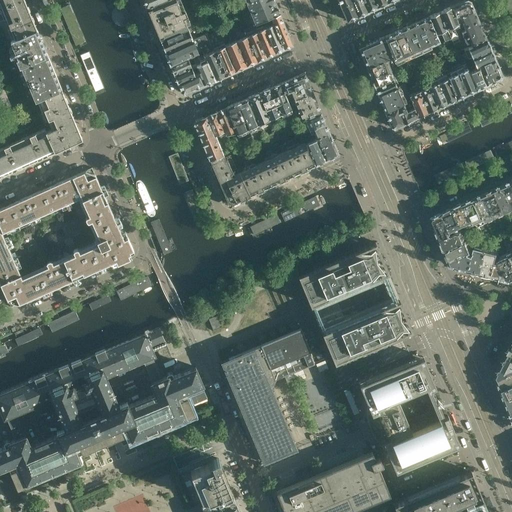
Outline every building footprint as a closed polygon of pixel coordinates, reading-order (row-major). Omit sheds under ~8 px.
[(0,0),(0,44),(10,40),(11,41),(37,30),(24,0),(0,0)] [(188,28),(183,17),(187,15),(185,10),(181,11),(176,0),(163,0),(147,7),(160,40),(187,28),(188,28)] [(275,2),(273,0),(250,0),(246,2),(251,13),(275,2)] [(363,0),(351,0),(352,2),(358,15),(368,11),(363,0)] [(378,6),(375,0),(363,0),(368,11),(378,6)] [(474,10),(470,1),(470,0),(469,0),(464,0),(453,5),(452,6),(451,6),(450,7),(455,18),(474,10)] [(270,17),(279,13),(275,2),(251,13),(249,14),(251,20),(254,19),(256,23),(270,17)] [(358,15),(352,2),(342,7),(347,20),(358,15)] [(71,4),(60,8),(76,48),(87,44),(71,4)] [(458,24),(455,18),(450,7),(439,12),(450,36),(456,33),(453,26),(458,24)] [(478,20),(474,10),(455,18),(458,24),(461,23),(463,26),(478,20)] [(450,36),(439,12),(429,16),(437,34),(441,32),(444,39),(450,36)] [(284,48),(277,32),(286,28),(279,13),(270,17),(273,22),(264,26),(275,52),(284,48)] [(437,34),(429,16),(419,20),(430,45),(440,41),(437,34)] [(220,28),(215,17),(205,21),(210,32),(220,28)] [(430,45),(419,20),(411,24),(421,49),(430,45)] [(482,29),(478,20),(463,26),(464,30),(461,31),(464,37),(482,29)] [(421,49),(411,24),(402,28),(412,53),(421,49)] [(275,52),(264,26),(255,30),(266,56),(275,52)] [(193,40),(187,28),(160,40),(165,51),(193,40)] [(292,45),(286,28),(277,32),(284,48),(292,45)] [(412,53),(402,28),(393,32),(403,57),(412,53)] [(486,39),(482,29),(464,37),(466,43),(469,42),(471,45),(486,39)] [(48,55),(37,30),(11,41),(18,58),(16,59),(19,67),(21,66),(48,55)] [(266,56),(255,30),(246,34),(258,60),(266,56)] [(403,57),(393,32),(384,36),(388,48),(392,56),(394,61),(403,57)] [(202,51),(201,48),(224,38),(222,33),(210,39),(207,33),(193,40),(165,51),(171,64),(188,57),(202,51)] [(258,60),(246,34),(236,39),(247,65),(258,60)] [(388,48),(384,36),(371,42),(375,52),(381,49),(383,50),(388,48)] [(247,65),(236,39),(225,44),(236,70),(247,65)] [(490,49),(486,39),(471,45),(467,47),(471,57),(490,49)] [(375,52),(371,42),(359,48),(363,57),(375,52)] [(236,70),(225,44),(214,49),(225,75),(236,70)] [(390,69),(386,59),(392,56),(388,48),(383,50),(381,49),(375,52),(363,57),(371,77),(390,69)] [(89,49),(79,54),(96,91),(105,87),(89,49)] [(225,75),(214,49),(204,53),(206,60),(215,79),(225,75)] [(494,58),(490,49),(471,57),(475,66),(477,65),(494,58)] [(62,89),(48,55),(21,66),(35,100),(39,98),(62,89)] [(191,66),(188,57),(171,64),(174,73),(191,66)] [(501,74),(498,68),(498,67),(494,58),(477,65),(478,67),(486,84),(489,83),(490,83),(497,79),(500,78),(501,74)] [(215,79),(206,60),(196,64),(200,74),(204,84),(215,79)] [(476,89),(468,72),(466,68),(460,71),(457,65),(454,67),(466,93),(476,89)] [(195,75),(191,66),(174,73),(178,83),(195,75)] [(466,93),(454,67),(451,68),(454,74),(447,77),(456,98),(466,93)] [(486,84),(478,67),(468,72),(476,89),(486,84)] [(394,78),(390,69),(371,77),(375,87),(392,79),(394,78)] [(284,92),(308,81),(304,72),(280,83),(284,92)] [(204,84),(200,74),(195,75),(178,83),(182,91),(185,93),(204,84)] [(456,98),(447,77),(440,80),(438,74),(434,76),(446,103),(456,98)] [(446,103),(434,76),(431,77),(434,83),(428,86),(437,107),(446,103)] [(396,88),(392,79),(375,87),(378,95),(396,88)] [(312,91),(308,81),(284,92),(288,102),(293,99),(312,91)] [(288,102),(284,92),(280,83),(269,88),(281,114),(284,123),(295,118),(288,102)] [(437,107),(428,86),(421,89),(419,83),(416,84),(427,112),(437,107)] [(427,112),(416,84),(412,86),(415,92),(409,96),(411,100),(413,105),(414,109),(417,117),(427,112)] [(281,114),(269,88),(258,93),(269,119),(281,114)] [(402,104),(399,96),(396,88),(378,95),(385,111),(402,104)] [(74,119),(68,105),(62,89),(39,98),(52,129),(74,119)] [(321,112),(312,91),(293,99),(302,119),(304,118),(321,112)] [(269,119),(258,93),(247,97),(259,124),(269,119)] [(259,124),(247,97),(237,102),(248,128),(259,124)] [(417,117),(414,109),(406,112),(404,106),(406,105),(407,107),(413,105),(411,100),(402,104),(385,111),(391,126),(394,128),(417,117)] [(248,128),(237,102),(226,107),(238,133),(243,145),(253,140),(251,135),(248,128)] [(478,118),(483,127),(511,113),(508,104),(478,118)] [(238,133),(226,107),(216,111),(224,130),(232,150),(235,148),(230,136),(238,133)] [(224,130),(216,111),(205,116),(212,132),(213,134),(214,134),(224,130)] [(325,121),(321,112),(304,118),(308,128),(325,121)] [(212,132),(205,116),(197,120),(195,124),(201,137),(212,132)] [(82,139),(74,119),(52,129),(48,130),(57,151),(82,139)] [(329,132),(325,121),(308,128),(310,132),(313,131),(316,137),(329,132)] [(476,131),(471,121),(436,138),(441,147),(476,131)] [(57,151),(48,130),(46,131),(45,128),(20,139),(30,163),(38,159),(37,157),(46,153),(47,155),(57,151)] [(218,143),(214,134),(213,134),(212,132),(201,137),(205,148),(218,143)] [(259,138),(257,132),(251,135),(253,140),(259,138)] [(338,154),(329,132),(316,137),(326,159),(338,154)] [(316,137),(305,142),(306,143),(305,144),(315,165),(326,159),(316,137)] [(30,163),(20,139),(0,148),(0,166),(3,175),(12,171),(11,168),(21,164),(22,166),(30,163)] [(315,165),(305,144),(304,142),(296,146),(293,139),(288,142),(291,148),(283,152),(293,175),(315,165)] [(511,150),(511,140),(495,149),(499,156),(511,150)] [(223,154),(218,143),(205,148),(210,160),(223,154)] [(238,157),(250,152),(247,147),(236,152),(238,157)] [(293,175),(283,152),(275,156),(271,149),(266,152),(270,159),(261,163),(272,185),(293,175)] [(494,156),(491,150),(467,161),(471,167),(494,156)] [(235,205),(244,200),(245,199),(244,198),(251,195),(240,173),(231,154),(225,157),(223,154),(210,160),(226,197),(223,198),(224,201),(228,202),(227,203),(228,205),(230,206),(232,205),(232,203),(233,203),(234,204),(235,205)] [(272,185),(261,163),(253,167),(249,160),(244,162),(248,169),(240,173),(251,195),(272,185)] [(431,177),(436,187),(470,171),(465,161),(431,177)] [(103,191),(92,167),(63,180),(73,204),(79,202),(103,191)] [(185,171),(179,173),(185,191),(192,188),(185,171)] [(73,204),(63,180),(26,197),(37,221),(73,204)] [(136,189),(148,215),(148,216),(149,216),(150,217),(151,217),(152,218),(153,218),(153,217),(154,217),(155,217),(155,216),(156,216),(156,215),(157,214),(157,213),(157,212),(157,211),(146,186),(140,181),(136,182),(136,189)] [(511,208),(511,196),(506,183),(497,188),(507,211),(511,208)] [(507,211),(497,188),(486,192),(498,216),(507,211)] [(193,189),(184,193),(194,218),(203,214),(193,189)] [(124,238),(113,213),(103,191),(79,202),(84,213),(87,211),(89,215),(86,217),(88,222),(91,220),(99,238),(97,239),(96,242),(97,244),(79,251),(78,248),(73,251),(74,254),(63,259),(72,279),(108,263),(115,260),(117,264),(130,258),(128,253),(129,252),(133,250),(127,236),(124,238)] [(498,216),(486,192),(476,197),(487,218),(488,220),(498,216)] [(281,212),(286,222),(323,205),(318,195),(281,212)] [(37,221),(26,197),(0,208),(0,230),(1,232),(5,231),(7,234),(37,221)] [(487,218),(476,197),(466,202),(475,221),(476,223),(479,222),(487,218)] [(475,221),(466,202),(455,207),(464,226),(475,221)] [(464,226),(455,207),(443,212),(453,231),(464,226)] [(453,231),(443,212),(434,216),(433,220),(436,227),(441,239),(451,234),(450,232),(453,231)] [(247,228),(252,237),(282,222),(277,213),(247,228)] [(160,219),(150,222),(163,256),(172,252),(160,219)] [(446,251),(467,241),(462,231),(458,231),(451,234),(441,239),(446,251)] [(474,256),(477,245),(478,242),(469,240),(467,241),(446,251),(450,260),(470,251),(472,255),(474,256)] [(298,272),(334,362),(412,331),(393,285),(375,241),(298,272)] [(22,277),(13,259),(17,257),(14,253),(11,254),(6,243),(0,245),(0,283),(1,286),(22,277)] [(481,273),(488,248),(477,245),(474,256),(470,270),(481,273)] [(496,263),(498,254),(499,251),(488,248),(481,273),(492,276),(496,263)] [(470,270),(474,256),(472,255),(470,251),(450,260),(452,265),(470,270)] [(511,279),(511,257),(510,254),(500,259),(500,260),(510,280),(511,280),(511,279)] [(72,279),(63,259),(53,264),(51,260),(46,263),(48,266),(36,271),(45,291),(72,279)] [(510,280),(500,260),(496,263),(492,276),(510,280)] [(45,291),(36,271),(22,277),(1,286),(11,307),(45,291)] [(116,291),(121,300),(152,285),(148,275),(116,291)] [(89,304),(92,311),(112,302),(108,295),(89,304)] [(48,322),(53,332),(73,322),(69,312),(48,322)] [(222,326),(217,315),(208,319),(213,330),(222,326)] [(76,452),(100,442),(128,431),(132,439),(185,416),(186,417),(195,414),(191,404),(193,404),(207,399),(203,388),(201,384),(202,384),(195,367),(181,373),(179,369),(172,372),(170,371),(166,373),(166,374),(166,376),(161,378),(152,357),(155,356),(153,351),(151,347),(165,341),(161,333),(164,332),(162,327),(159,328),(159,327),(0,393),(0,408),(4,419),(7,418),(16,439),(10,441),(9,440),(8,439),(4,441),(4,442),(5,446),(0,448),(0,468),(13,463),(16,469),(11,471),(18,487),(80,461),(76,452)] [(15,338),(19,346),(43,335),(39,327),(15,338)] [(296,448),(271,388),(275,379),(314,362),(300,328),(294,331),(222,361),(230,382),(263,459),(264,462),(296,448)] [(172,357),(167,345),(166,345),(165,341),(151,347),(153,351),(157,349),(161,361),(172,357)] [(0,345),(0,356),(10,352),(6,343),(0,345)] [(511,372),(511,357),(507,356),(497,377),(498,379),(511,372)] [(448,426),(452,425),(447,414),(444,415),(420,359),(360,384),(372,412),(384,441),(394,465),(400,468),(456,444),(448,426)] [(511,385),(511,372),(498,379),(502,391),(511,385)] [(511,385),(502,391),(511,412),(511,411),(511,385)] [(351,389),(344,392),(355,416),(362,413),(351,389)] [(314,404),(315,428),(336,427),(336,422),(341,422),(340,404),(327,404),(327,403),(314,404)] [(390,494),(378,466),(382,464),(379,457),(375,459),(372,451),(311,477),(309,472),(302,475),(304,480),(276,492),(284,511),(347,511),(362,506),(363,509),(370,506),(369,503),(390,494)] [(200,502),(207,501),(228,492),(213,457),(185,468),(200,502)] [(488,511),(471,471),(393,503),(397,511),(488,511)] [(228,492),(207,501),(208,503),(211,510),(212,511),(237,511),(232,500),(228,492)]
